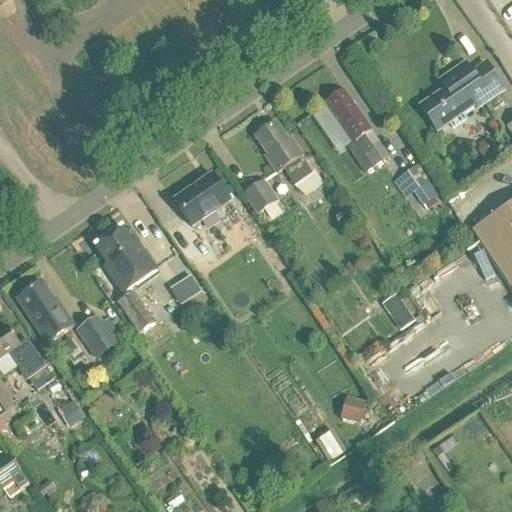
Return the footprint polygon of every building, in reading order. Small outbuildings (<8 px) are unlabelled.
[(445,93),(420,111),(437,135),(474,109),(477,112),(503,94),(487,69),(473,78),(465,66),(439,84),(445,93)] [(344,95),(324,109),(351,148),(371,135),(344,95)] [(285,172),(296,188),(305,198),(322,186),(315,176),(312,178),(300,161),(302,160),(291,144),(289,146),(276,127),(256,140),(269,159),(266,161),(278,177),(285,172)] [(371,135),(351,148),(348,150),(366,177),(382,165),(382,164),(388,160),(371,135)] [(511,148),(501,157),(507,164),(511,160),(511,148)] [(168,197),(195,178),(187,167),(160,186),(168,197)] [(422,206),(438,195),(419,168),(402,180),(413,196),(415,195),(422,206)] [(192,231),(231,205),(212,178),(174,205),(192,231)] [(244,196),(258,218),(281,204),(266,182),(244,196)] [(511,207),(472,235),(511,293),(511,207)] [(134,246),(123,230),(95,250),(109,269),(105,272),(123,298),(157,274),(136,245),(134,246)] [(46,341),(50,347),(75,330),(59,307),(54,311),(39,289),(19,302),(46,341)] [(156,327),(135,296),(119,307),(140,338),(156,327)] [(383,307),(401,333),(413,325),(395,299),(383,307)] [(100,321),(78,335),(96,362),(118,348),(100,321)] [(27,343),(20,348),(7,330),(0,335),(0,364),(14,355),(23,368),(20,370),(29,383),(33,381),(41,392),(55,382),(27,343)] [(389,403),(436,374),(427,359),(380,388),(389,403)] [(38,422),(48,416),(36,399),(27,405),(38,422)] [(341,423),(361,428),(366,408),(346,403),(341,423)] [(56,414),(66,433),(83,424),(72,404),(56,414)] [(316,446),(330,467),(347,455),(339,442),(333,446),(328,439),(316,446)] [(0,481),(0,488),(3,493),(4,493),(10,502),(30,488),(21,476),(22,475),(18,469),(0,481)] [(37,494),(43,501),(56,491),(50,484),(37,494)]
